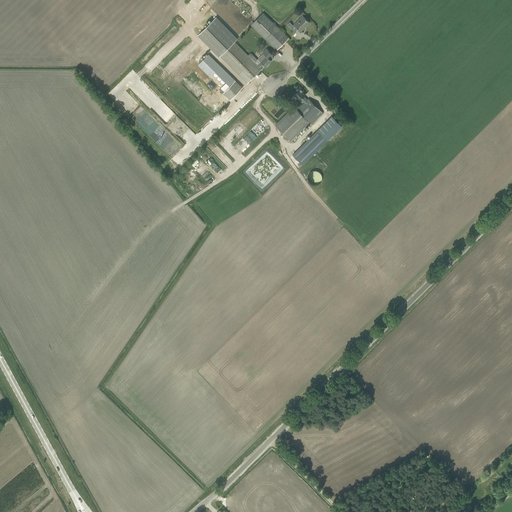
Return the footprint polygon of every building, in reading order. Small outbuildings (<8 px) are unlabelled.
[(251,25),(273,47),(276,50),(288,38),(263,13),(251,25)] [(293,24),(300,31),(310,22),(302,15),(293,24)] [(271,60),(269,58),(273,55),(266,48),(263,52),(263,53),(254,62),(234,42),(237,39),(216,17),(198,35),(219,57),(220,56),(247,83),(261,69),(260,68),(264,64),(266,66),(267,66),(268,66),(269,65),(269,64),(268,64),(271,60)] [(223,93),(230,100),(243,87),(209,54),(198,64),(211,77),(216,72),(226,82),(221,88),(224,91),(223,93)] [(296,89),(297,91),(294,94),(300,100),(301,99),(304,103),(299,107),(296,104),(275,125),(290,140),(309,121),(312,124),(323,113),(309,98),(307,100),(304,96),(305,95),(302,92),(304,91),(299,86),(296,89)] [(333,115),(318,129),(328,139),(342,125),(333,115)] [(292,154),(302,165),(328,139),(318,129),(292,154)] [(199,168),(197,171),(200,175),(202,173),(211,184),(214,181),(200,164),(198,167),(199,168)] [(307,179),(310,184),(316,186),(321,182),(323,176),(320,171),(314,169),(308,172),(307,179)]
